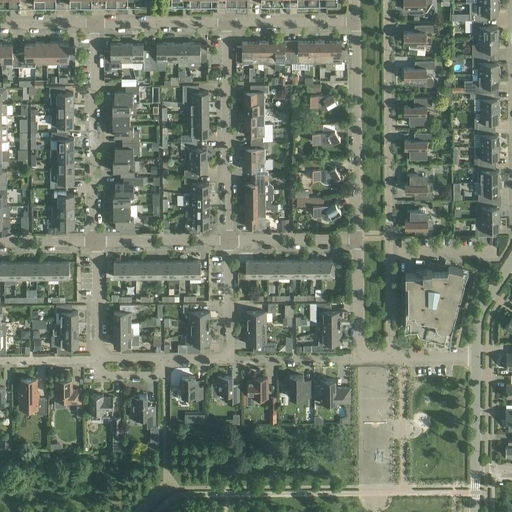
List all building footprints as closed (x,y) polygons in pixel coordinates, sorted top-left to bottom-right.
[(403,0),(403,6),(409,6),(409,12),(424,14),(425,11),(427,12),(432,3),(432,0),(403,0)] [(498,10),(499,10),(499,2),(478,2),(478,8),(472,8),(472,20),(484,20),(484,14),(498,13),(498,10)] [(499,30),(498,30),(498,26),(484,26),(484,20),(472,20),(472,32),(478,32),(478,38),(500,38),(499,30)] [(418,47),(421,47),(424,48),(425,42),(426,42),(426,32),(435,32),(434,24),(418,24),(418,31),(403,32),(404,42),(409,42),(409,52),(417,54),(418,47)] [(498,46),(500,46),(500,38),(478,38),(478,44),(472,44),(472,56),(484,56),(484,50),(498,50),(498,46)] [(264,70),(264,62),(264,40),(259,41),(259,42),(253,42),(253,62),(253,68),(258,68),(264,70)] [(275,62),(275,42),(268,42),(268,40),(264,40),(264,62),(275,62)] [(309,61),(320,61),(320,40),(315,40),(315,41),(309,41),(309,61)] [(331,69),(330,41),(324,41),(324,40),(320,40),(320,61),(326,61),(326,69),(331,69)] [(298,49),(292,49),(292,61),(292,69),(309,69),(309,41),(298,41),(298,49)] [(330,41),(331,69),(335,69),(335,61),(342,61),(342,41),(330,41)] [(36,62),(47,62),(47,42),(35,42),(35,44),(36,44),(36,62)] [(58,62),(59,44),(59,42),(47,42),(47,62),(58,62)] [(236,62),(253,62),(253,42),(242,42),(242,46),(236,46),(236,62)] [(286,42),(275,42),(275,62),(275,70),(281,69),(286,61),(292,61),(292,49),(286,50),(286,42)] [(133,67),(133,62),(132,43),(122,44),(122,62),(122,67),(133,67)] [(144,62),(144,53),(144,43),(132,43),(133,62),(144,62)] [(168,43),(157,43),(157,48),(150,48),(150,65),(150,69),(157,69),(157,61),(168,62),(168,43)] [(168,62),(179,62),(179,43),(168,43),(168,62)] [(179,62),(190,62),(189,43),(179,43),(179,62)] [(207,65),(207,53),(201,53),(200,43),(189,43),(190,62),(200,62),(200,65),(207,65)] [(19,67),(19,53),(13,53),(13,44),(2,44),(2,62),(12,62),(12,67),(19,67)] [(25,53),(19,53),(19,67),(36,66),(36,62),(36,44),(35,44),(25,44),(25,53)] [(75,66),(75,52),(69,52),(69,44),(59,44),(58,62),(69,61),(69,66),(75,66)] [(111,62),(122,62),(122,44),(111,44),(111,53),(104,53),(104,70),(111,70),(111,62)] [(500,66),(498,66),(498,62),(484,62),(484,56),(472,56),(472,74),(478,74),(500,74),(500,66)] [(430,77),(427,77),(427,68),(435,68),(435,60),(418,60),(419,67),(404,68),(404,78),(409,78),(409,81),(424,84),(424,85),(429,86),(430,86),(432,86),(433,85),(434,84),(434,82),(434,81),(433,79),(433,78),(431,77),(430,77)] [(498,82),(500,82),(500,74),(478,74),(478,80),(472,80),(472,88),(467,88),(466,92),(470,92),(485,92),(485,86),(498,86),(498,82)] [(333,92),(325,96),(325,93),(321,93),(321,84),(313,84),(307,84),(307,94),(310,94),(310,104),(318,104),(319,105),(319,106),(321,106),(322,107),(323,107),(324,108),(325,108),(327,107),(328,107),(329,107),(338,101),(333,92)] [(130,85),(125,85),(126,91),(114,91),(115,102),(113,102),(113,103),(133,102),(136,102),(139,102),(139,96),(140,85),(136,85),(130,85)] [(183,102),(190,102),(209,102),(208,91),(199,91),(199,85),(183,85),(183,102)] [(264,92),(268,91),(268,85),(250,85),(250,91),(244,91),(245,102),(265,102),(264,92)] [(51,104),(74,103),(74,92),(66,92),(66,86),(50,86),(50,92),(49,92),(49,96),(51,96),(51,104)] [(500,105),(498,103),(498,98),(490,98),(490,92),(485,92),(470,92),(470,98),(474,98),(474,110),(480,110),(500,110),(500,105)] [(407,122),(417,122),(418,122),(418,120),(425,120),(425,113),(427,113),(427,106),(432,106),(432,98),(414,98),(414,107),(410,107),(410,105),(404,105),(404,113),(407,113),(407,122)] [(136,113),(136,102),(133,102),(113,103),(113,114),(130,114),(136,113)] [(190,113),(209,113),(209,102),(190,102),(190,113)] [(245,113),(267,113),(267,108),(265,108),(265,102),(245,102),(245,113)] [(51,114),(74,114),(74,103),(51,104),(51,114)] [(499,122),(499,117),(500,115),(500,110),(480,110),(481,122),(478,122),(478,123),(474,123),(474,128),(491,128),(491,122),(499,122)] [(190,124),(209,124),(209,113),(190,113),(190,124)] [(245,124),(265,124),(265,118),(267,118),(267,113),(245,113),(245,124)] [(51,126),(64,126),(74,125),(74,114),(51,114),(51,126)] [(113,125),(115,125),(133,125),(130,125),(130,114),(113,114),(113,125)] [(181,142),(197,141),(197,135),(209,135),(209,124),(190,124),(190,135),(181,135),(181,142)] [(251,141),(263,141),(263,135),(265,135),(265,124),(245,124),(245,135),(251,135),(251,141)] [(331,144),(340,138),(335,129),(327,134),(327,130),(323,130),(323,124),(312,124),(312,142),(320,142),(322,143),(323,144),(325,145),(327,145),(328,145),(331,144)] [(139,130),(133,130),(133,125),(115,125),(115,136),(122,136),(122,142),(139,142),(139,130)] [(500,140),(499,139),(499,134),(491,134),(491,128),(474,128),(474,133),(478,133),(478,134),(481,134),(481,146),(500,146),(500,140)] [(7,132),(0,132),(0,149),(8,149),(9,149),(9,141),(7,141),(7,132)] [(74,149),(74,137),(68,138),(68,132),(52,132),(52,138),(57,138),(58,149),(74,149)] [(407,157),(418,157),(418,155),(425,155),(425,147),(432,147),(432,132),(414,132),(414,140),(404,140),(404,147),(407,147),(407,157)] [(188,159),(207,159),(207,148),(197,148),(197,141),(181,142),(181,148),(188,148),(188,159)] [(265,148),(268,148),(268,141),(263,141),(251,141),(251,147),(245,147),(245,159),(265,158),(265,148)] [(134,159),(134,154),(140,154),(139,142),(122,142),(122,148),(115,148),(115,159),(113,159),(134,159)] [(499,158),(499,153),(500,151),(500,146),(481,146),(474,146),(474,164),(478,164),(491,164),(491,158),(499,158)] [(51,160),(74,160),(74,149),(58,149),(51,149),(51,160)] [(268,173),(268,169),(265,169),(265,158),(245,159),(245,170),(251,170),(251,176),(272,176),(273,173),(268,173)] [(135,159),(134,159),(113,159),(113,171),(121,171),(121,177),(124,177),(135,176),(135,159)] [(184,176),(197,176),(197,170),(207,170),(207,159),(188,159),(188,169),(184,169),(184,176)] [(74,160),(51,160),(51,171),(58,171),(74,171),(74,160)] [(341,175),(335,166),(327,170),(327,167),(324,167),(323,160),(309,160),(309,168),(313,168),(313,178),(321,178),(322,179),(323,180),(324,181),(326,181),(327,181),(328,181),(330,181),(331,181),(341,175)] [(501,177),(499,175),(499,170),(491,170),(491,164),(478,164),(478,170),(481,170),(481,182),(501,182),(501,177)] [(54,188),(66,188),(66,182),(74,182),(74,171),(58,171),(58,182),(54,182),(54,188)] [(415,198),(433,198),(433,183),(425,183),(425,176),(419,176),(419,174),(407,174),(407,183),(405,183),(405,191),(415,191),(415,198)] [(143,183),(143,176),(135,176),(124,177),(124,183),(115,183),(115,193),(113,193),(115,194),(134,194),(134,183),(143,183)] [(191,194),(209,193),(209,182),(198,182),(197,176),(184,176),(184,183),(191,183),(191,194)] [(272,176),(251,176),(251,182),(245,182),(245,193),(273,193),(273,185),(270,183),(268,183),(268,180),(272,180),(272,176)] [(501,182),(481,182),(475,182),(475,194),(478,194),(478,200),(491,200),(491,194),(499,194),(499,189),(501,187),(501,182)] [(52,205),(74,205),(74,194),(66,194),(66,188),(54,188),(54,194),(52,194),(52,205)] [(134,197),(134,194),(115,194),(113,193),(113,205),(131,205),(131,197),(134,197)] [(191,194),(184,194),(184,204),(186,204),(209,204),(209,193),(191,194)] [(273,193),(245,193),(245,204),(272,204),(272,200),(273,200),(273,193)] [(332,217),(341,212),(335,202),(328,207),(328,203),(324,203),(324,197),(309,197),(293,197),(293,204),(313,204),(313,215),(321,214),(322,216),(323,217),(324,217),(326,218),(328,218),(330,218),(332,217)] [(501,212),(499,211),(499,206),(491,206),(491,200),(478,200),(478,206),(481,206),(481,218),(501,218),(501,212)] [(209,204),(186,204),(186,215),(191,215),(209,215),(209,204)] [(272,209),(272,208),(277,208),(277,204),(272,204),(245,204),(245,215),(265,215),(265,209),(272,209)] [(7,205),(0,205),(0,216),(10,216),(10,211),(10,205),(7,205)] [(58,216),(74,216),(74,205),(52,205),(52,216),(58,216)] [(113,216),(137,216),(137,205),(131,205),(113,205),(113,216)] [(419,210),(407,210),(407,219),(405,219),(405,227),(415,227),(415,234),(433,234),(433,219),(426,219),(425,208),(419,208),(419,210)] [(185,232),(200,232),(200,226),(210,226),(209,215),(191,215),(191,220),(188,220),(185,223),(185,232)] [(270,232),(270,221),(265,221),(265,215),(245,215),(246,226),(253,226),(253,232),(270,232)] [(10,216),(0,216),(0,233),(11,234),(10,216)] [(55,233),(67,233),(67,227),(75,227),(74,216),(58,216),(58,227),(55,227),(55,233)] [(139,222),(134,222),(134,216),(137,216),(113,216),(115,216),(116,227),(122,227),(122,233),(139,233),(139,222)] [(499,230),(499,225),(501,223),(501,218),(481,218),(481,229),(478,229),(478,236),(491,236),(491,230),(499,230)] [(190,261),(190,276),(201,276),(201,260),(190,261)] [(257,260),(246,260),(246,276),(257,276),(257,260)] [(268,260),(257,260),(257,276),(268,276),(268,260)] [(278,260),(268,260),(268,276),(278,276),(278,260)] [(289,260),(278,260),(278,276),(289,275),(289,260)] [(300,260),(289,260),(289,275),(300,275),(300,260)] [(311,260),(300,260),(300,275),(311,275),(311,260)] [(322,260),(311,260),(311,275),(322,275),(322,260)] [(333,260),(322,260),(322,275),(333,275),(333,260)] [(59,261),(48,262),(48,277),(59,277),(59,261)] [(70,261),(59,261),(59,277),(70,277),(70,261)] [(114,277),(125,277),(125,261),(114,261),(114,277)] [(125,277),(136,276),(136,261),(125,261),(125,277)] [(136,276),(147,276),(147,261),(136,261),(136,276)] [(157,261),(147,261),(147,276),(157,276),(157,261)] [(157,276),(168,276),(168,261),(157,261),(157,276)] [(168,276),(179,276),(179,261),(168,261),(168,276)] [(179,276),(190,276),(190,261),(179,261),(179,276)] [(15,262),(4,262),(4,277),(15,277),(15,262)] [(26,262),(15,262),(15,277),(26,277),(26,262)] [(37,262),(26,262),(26,277),(37,277),(37,262)] [(48,262),(37,262),(37,277),(48,277),(48,262)] [(416,273),(405,273),(405,282),(410,282),(410,301),(406,301),(406,318),(410,318),(410,328),(417,328),(417,329),(417,330),(418,331),(419,332),(420,333),(421,333),(445,339),(447,330),(451,331),(456,314),(451,313),(456,295),(460,296),(465,279),(461,278),(463,270),(463,269),(448,265),(447,270),(438,270),(438,265),(431,264),(430,268),(427,268),(416,268),(416,273)] [(342,310),(325,311),(325,303),(311,303),(311,306),(313,309),(317,309),(317,321),(322,321),(341,321),(341,317),(342,317),(342,310)] [(136,311),(136,304),(120,304),(120,311),(114,311),(114,322),(131,322),(131,318),(133,318),(133,312),(136,311)] [(78,311),(72,311),(72,305),(56,305),(56,323),(78,322),(78,311)] [(190,322),(209,322),(209,318),(210,318),(210,311),(190,312),(190,322)] [(247,322),(266,322),(266,311),(246,311),(246,318),(247,318),(247,322)] [(322,332),(342,332),(342,325),(341,325),(341,321),(322,321),(322,332)] [(59,335),(78,334),(78,322),(56,323),(56,327),(53,329),(53,334),(55,335),(59,335)] [(133,334),(139,334),(139,322),(131,322),(114,322),(114,334),(133,334)] [(190,333),(210,333),(210,326),(209,326),(209,322),(190,322),(190,333)] [(246,333),(266,333),(266,322),(247,322),(247,326),(246,326),(246,333)] [(335,343),(342,343),(342,332),(322,332),(322,338),(319,338),(319,345),(312,345),(312,351),(336,351),(335,343)] [(186,352),(200,352),(200,344),(210,344),(210,333),(190,333),(190,343),(186,344),(186,352)] [(266,333),(246,333),(246,344),(255,343),(256,346),(253,346),(253,351),(276,351),(276,343),(266,343),(266,333)] [(78,346),(78,334),(59,335),(60,341),(57,343),(57,346),(57,353),(73,353),(73,346),(78,346)] [(139,344),(139,334),(133,334),(114,334),(114,346),(132,346),(132,344),(139,344)] [(284,378),(284,389),(290,389),(290,397),(311,397),(311,393),(311,383),(311,380),(303,380),(303,375),(290,375),(290,378),(284,378)] [(195,376),(182,376),(182,389),(178,389),(178,399),(189,399),(189,395),(191,395),(191,398),(203,398),(203,384),(195,384),(195,376)] [(218,383),(212,383),(212,393),(225,393),(225,401),(239,400),(240,394),(239,384),(233,384),(233,376),(218,376),(218,383)] [(253,380),(248,380),(248,394),(247,394),(247,405),(254,405),(254,398),(268,398),(268,378),(253,378),(253,380)] [(46,413),(46,408),(46,398),(38,398),(38,396),(36,396),(36,379),(22,379),(22,387),(20,387),(20,397),(20,409),(36,409),(37,413),(46,413)] [(72,379),(57,379),(57,385),(54,385),(54,399),(67,399),(67,402),(81,402),(81,392),(72,392),(72,379)] [(350,402),(350,387),(336,387),(336,379),(321,379),(321,385),(314,385),(314,396),(321,396),(321,403),(336,403),(336,402),(350,402)] [(103,394),(90,394),(90,412),(91,412),(91,419),(93,419),(93,421),(102,421),(102,419),(103,419),(103,413),(113,413),(113,396),(103,397),(103,394)] [(134,396),(131,396),(132,405),(130,405),(131,415),(132,415),(132,417),(143,417),(143,424),(156,424),(155,405),(147,405),(147,394),(134,394),(134,396)] [(185,414),(185,423),(205,423),(205,414),(185,414)] [(121,416),(113,416),(113,430),(121,430),(121,416)]
